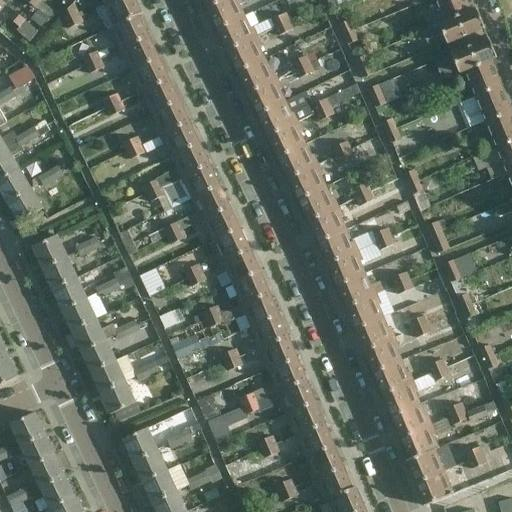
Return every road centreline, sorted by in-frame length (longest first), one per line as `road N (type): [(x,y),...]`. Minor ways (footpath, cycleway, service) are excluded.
road 1 (residential): [(401,511),(279,220),(172,0)]
road 2 (residential): [(119,511),(0,259)]
